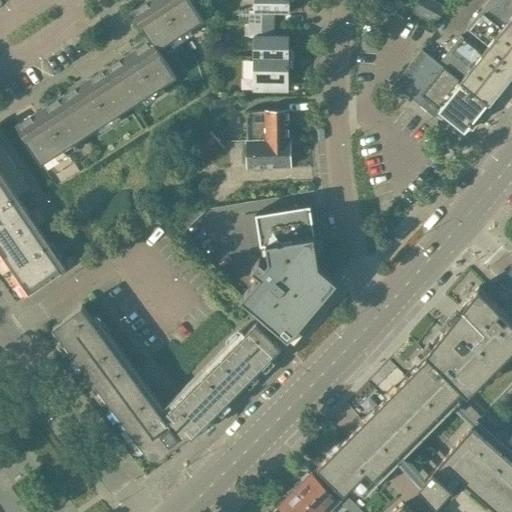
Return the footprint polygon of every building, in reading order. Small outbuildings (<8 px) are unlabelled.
[(159,48),(204,19),(191,0),(147,0),(133,10),(151,38),(151,37),(159,48)] [(250,23),(275,24),(275,11),(290,12),(289,0),(254,0),(255,11),(250,11),(250,23)] [(421,0),(419,0),(414,11),(436,23),(445,6),(434,0),(431,5),(421,0)] [(439,62),(488,102),(489,101),(491,102),(511,75),(511,0),(489,0),(467,28),(488,45),(482,52),(461,35),(439,62)] [(254,35),(254,56),(294,57),(294,48),(289,48),(289,35),(274,35),(275,24),(250,23),(249,35),(254,35)] [(151,37),(151,38),(106,67),(131,106),(176,76),(159,48),(151,37)] [(488,102),(439,62),(422,48),(394,84),(405,93),(406,92),(436,115),(440,110),(466,130),(488,102)] [(254,56),(253,92),(288,92),(289,67),(294,67),(294,57),(254,56)] [(177,77),(187,71),(178,57),(169,63),(177,77)] [(131,106),(106,67),(63,94),(61,95),(86,135),(131,106)] [(42,164),(86,135),(61,95),(17,124),(42,164)] [(265,109),(246,109),(247,139),(289,137),(288,108),(265,109)] [(196,161),(195,162),(200,169),(224,148),(218,141),(220,139),(210,128),(186,149),(196,161)] [(289,137),(247,139),(248,166),(292,165),(291,137),(289,137)] [(0,249),(29,293),(63,269),(13,198),(30,187),(0,141),(0,249)] [(29,211),(38,224),(50,216),(41,203),(29,211)] [(261,256),(252,266),(261,273),(241,296),(289,337),(338,279),(319,263),(311,204),(257,212),(264,259),(261,256)] [(68,266),(80,257),(75,251),(63,259),(68,266)] [(468,393),(511,349),(511,318),(479,286),(460,309),(457,306),(450,313),(454,317),(451,320),(448,317),(441,324),(445,328),(433,344),(430,340),(424,346),(428,350),(426,352),(429,355),(354,430),(318,466),(344,493),(366,470),(373,477),(378,473),(373,468),(381,459),(386,464),(398,453),(393,447),(403,437),(409,442),(420,430),(415,425),(426,415),(431,420),(443,408),(438,403),(448,393),(453,398),(463,388),(468,393)] [(82,305),(54,326),(151,457),(159,458),(173,447),(175,449),(191,434),(192,436),(282,346),(257,321),(164,414),(82,305)] [(511,511),(511,449),(478,419),(491,405),(477,391),(463,405),(457,399),(390,469),(356,504),(364,511),(511,511)] [(304,480),(296,488),(320,511),(326,511),(340,499),(313,471),(311,473),(309,472),(304,477),(304,480)] [(281,503),(279,505),(286,511),(320,511),(296,488),(288,496),(285,496),(280,501),(281,503)] [(351,511),(358,506),(349,497),(343,504),(351,511)]
